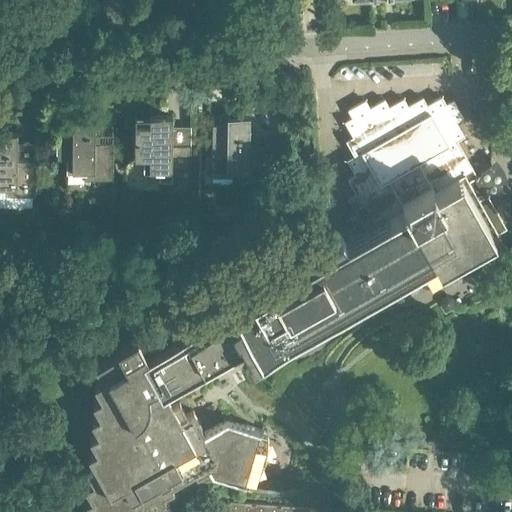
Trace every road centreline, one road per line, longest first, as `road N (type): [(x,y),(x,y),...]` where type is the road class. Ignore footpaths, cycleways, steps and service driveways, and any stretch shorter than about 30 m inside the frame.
road 1 (residential): [(0,51),(223,53),(511,35)]
road 2 (unknown): [(511,160),(479,100),(459,38)]
